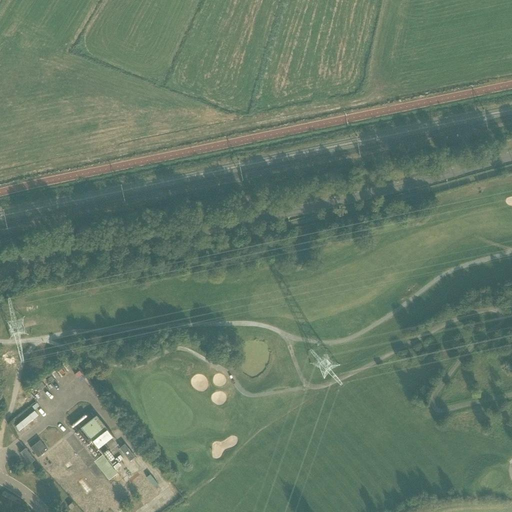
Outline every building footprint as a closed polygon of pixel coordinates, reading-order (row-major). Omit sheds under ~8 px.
[(21,435),(34,423),(26,414),(13,426),(21,435)] [(104,450),(118,437),(99,416),(84,429),(104,450)] [(30,448),(38,458),(47,450),(40,441),(30,448)] [(125,444),(119,448),(121,451),(130,462),(135,457),(125,444)] [(29,465),(35,460),(25,449),(20,453),(29,465)] [(111,481),(120,473),(104,455),(96,462),(111,481)]
